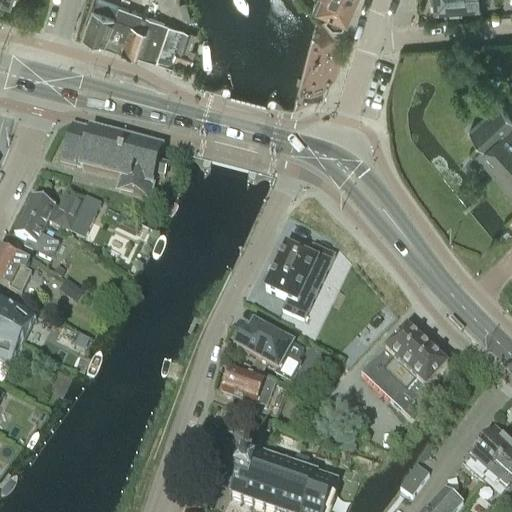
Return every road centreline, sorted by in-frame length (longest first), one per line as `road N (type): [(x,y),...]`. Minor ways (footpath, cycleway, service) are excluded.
road 1 (residential): [(149,511),(281,191),(320,155)]
road 2 (secondary): [(320,155),(141,106)]
road 3 (residential): [(370,41),(511,30)]
road 4 (residential): [(0,207),(44,89)]
road 5 (residential): [(320,155),(344,122),(370,41)]
